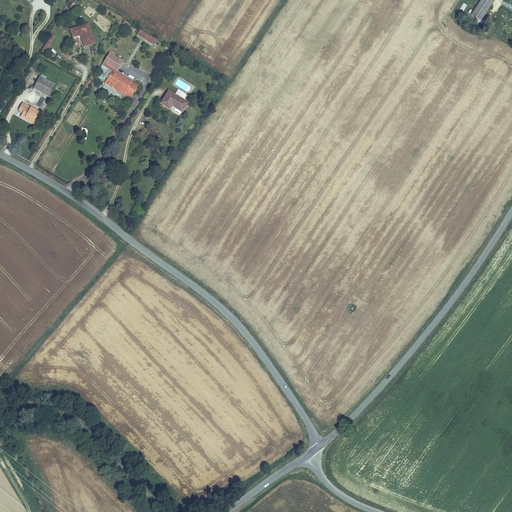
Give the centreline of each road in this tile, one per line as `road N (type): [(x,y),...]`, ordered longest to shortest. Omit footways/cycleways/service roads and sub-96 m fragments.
road 1 (tertiary): [(0,153),(78,199),(211,298),(258,349),(319,445)]
road 2 (tertiary): [(511,211),(402,361),(319,445)]
road 3 (unknown): [(108,221),(125,190),(141,105)]
